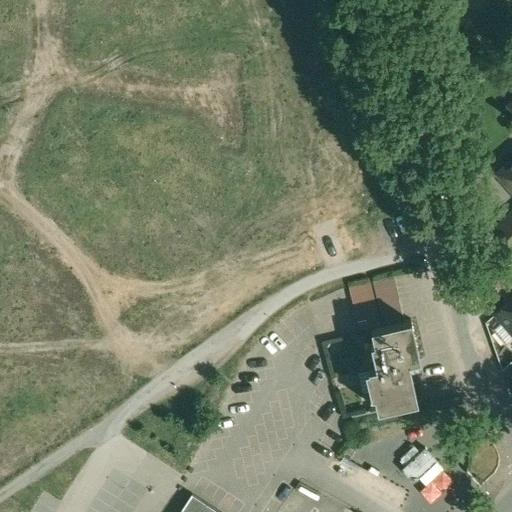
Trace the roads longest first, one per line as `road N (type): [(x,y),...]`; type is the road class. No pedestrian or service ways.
road 1 (unclassified): [(443,248),(344,270),(292,292),(0,494)]
road 2 (residential): [(390,0),(443,248)]
road 3 (residential): [(443,248),(497,416),(511,435)]
road 4 (residential): [(53,70),(228,94)]
road 5 (residential): [(0,186),(114,292)]
